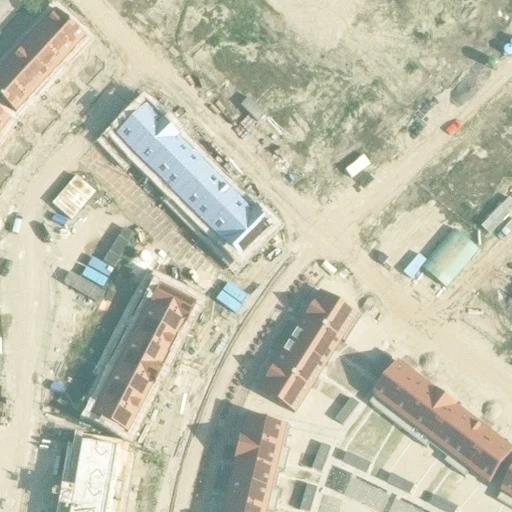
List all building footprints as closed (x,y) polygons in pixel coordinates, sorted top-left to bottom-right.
[(432,0),(422,0),(412,11),(444,44),(460,28),(432,0)] [(467,0),(432,0),(460,28),(461,29),(479,11),(467,0)] [(188,1),(180,9),(185,14),(194,6),(188,1)] [(364,1),(356,9),(362,15),(370,6),(364,1)] [(211,36),(192,55),(210,73),(211,72),(247,36),(230,19),(233,16),(222,5),(200,26),(211,36)] [(356,9),(348,17),(353,23),(362,15),(356,9)] [(54,12),(42,25),(72,52),(84,39),(54,12)] [(175,14),(167,22),(172,27),(181,19),(175,14)] [(398,18),(380,35),(416,71),(417,72),(435,55),(398,18)] [(42,25),(31,37),(60,64),(72,52),(42,25)] [(380,35),(364,51),(400,87),(416,71),(380,35)] [(247,36),(211,72),(228,89),(246,72),(256,82),(277,61),(266,50),(263,52),(247,36)] [(31,37),(20,50),(49,77),(60,64),(31,37)] [(320,45),(312,53),(318,58),(326,50),(320,45)] [(20,50),(8,62),(37,89),(49,77),(20,50)] [(312,53),(304,61),(309,66),(318,58),(312,53)] [(96,60),(88,68),(94,74),(102,67),(96,60)] [(354,61),(337,78),(373,114),(390,98),(354,61)] [(8,62),(0,71),(0,77),(26,102),(37,89),(8,62)] [(88,68),(81,75),(87,81),(94,74),(88,68)] [(0,77),(0,101),(14,115),(26,102),(0,77)] [(337,78),(320,95),(356,131),(373,114),(337,78)] [(274,81),(268,86),(277,94),(282,89),(274,81)] [(72,83),(65,91),(71,97),(78,90),(72,83)] [(268,86),(263,92),(271,100),(277,94),(268,86)] [(65,91),(57,99),(64,105),(71,97),(65,91)] [(310,105),(292,122),(328,159),(329,160),(347,142),(310,105)] [(49,108),(42,116),(48,122),(56,114),(49,108)] [(144,108),(108,144),(124,160),(160,123),(160,122),(159,123),(144,108)] [(0,114),(0,133),(9,121),(0,114)] [(42,116),(35,124),(41,130),(48,122),(42,116)] [(511,132),(497,118),(480,134),(511,166),(511,132)] [(292,122),(276,139),(312,175),(328,159),(292,122)] [(160,123),(124,160),(125,161),(131,154),(145,168),(176,138),(160,123)] [(511,166),(480,134),(463,151),(499,187),(511,174),(511,166)] [(176,138),(145,168),(161,183),(190,154),(176,140),(177,139),(176,138)] [(22,140),(15,148),(22,154),(29,145),(22,140)] [(15,148),(8,157),(15,162),(22,154),(15,148)] [(190,154),(161,183),(175,198),(172,202),(173,202),(205,169),(190,154)] [(452,160),(435,177),(472,214),(489,197),(452,160)] [(1,166),(0,168),(0,178),(2,180),(8,171),(1,166)] [(205,169),(173,202),(188,217),(221,185),(205,169)] [(94,172),(89,178),(97,186),(103,181),(94,172)] [(435,179),(419,195),(455,231),(472,214),(435,177),(434,178),(435,179)] [(103,181),(97,186),(105,195),(111,189),(103,181)] [(221,185),(188,217),(203,233),(236,200),(221,185)] [(236,200),(203,233),(218,248),(253,213),(246,206),(244,208),(236,200)] [(125,203),(119,209),(127,217),(133,211),(125,203)] [(409,205),(392,222),(428,258),(445,241),(409,205)] [(133,211),(127,217),(136,225),(141,220),(133,211)] [(253,213),(218,248),(234,264),(269,230),(253,213)] [(392,222),(375,239),(411,275),(428,258),(392,222)] [(497,223),(489,232),(495,237),(503,229),(497,223)] [(489,232),(481,240),(486,246),(495,237),(489,232)] [(155,234),(150,239),(158,248),(164,242),(155,234)] [(164,242),(158,248),(166,256),(172,250),(164,242)] [(186,264),(180,270),(188,278),(194,273),(186,264)] [(453,267),(445,275),(451,281),(459,273),(453,267)] [(194,273),(188,278),(197,287),(202,281),(194,273)] [(445,275),(437,284),(442,289),(451,281),(445,275)] [(511,283),(493,277),(476,327),(499,334),(499,333),(511,295),(511,283)] [(121,279),(116,286),(127,292),(131,286),(121,279)] [(149,283),(141,299),(186,323),(194,306),(149,283)] [(116,286),(112,292),(122,299),(127,292),(116,286)] [(319,292),(303,318),(344,344),(361,319),(360,318),(319,292)] [(511,295),(499,333),(511,337),(511,295)] [(141,299),(132,316),(176,338),(184,323),(185,324),(186,323),(141,299)] [(101,311),(97,317),(108,323),(112,317),(101,311)] [(125,331),(124,332),(168,354),(176,338),(132,316),(132,317),(136,319),(129,333),(125,331)] [(97,317),(94,324),(104,330),(108,323),(97,317)] [(303,318),(288,342),(325,365),(340,342),(344,344),(303,318)] [(124,332),(116,348),(161,371),(161,370),(160,370),(168,354),(124,332)] [(288,342),(273,366),(310,390),(325,365),(288,342)] [(84,343),(80,350),(91,355),(95,348),(84,343)] [(116,348),(108,363),(153,387),(161,371),(116,348)] [(80,350),(77,357),(88,362),(91,355),(80,350)] [(385,354),(377,364),(385,370),(393,360),(385,354)] [(104,381),(104,382),(143,402),(151,387),(152,388),(153,387),(108,363),(107,365),(116,369),(108,383),(104,381)] [(399,364),(368,404),(388,419),(419,379),(399,364)] [(377,364),(369,375),(377,381),(385,370),(377,364)] [(267,375),(257,391),(294,415),(305,397),(310,390),(273,366),(267,375)] [(68,377),(66,384),(77,389),(80,381),(68,377)] [(419,379),(388,419),(407,434),(439,392),(438,392),(437,393),(419,379)] [(104,382),(95,397),(135,418),(143,402),(104,382)] [(66,384),(63,391),(74,396),(77,389),(66,384)] [(439,392),(407,434),(426,448),(458,407),(439,392)] [(99,401),(91,417),(126,435),(135,418),(95,397),(95,399),(99,401)] [(350,400),(342,410),(350,416),(358,406),(350,400)] [(458,407),(426,448),(427,449),(430,445),(447,459),(445,462),(445,463),(476,422),(458,409),(459,408),(458,407)] [(342,410),(334,421),(342,427),(350,416),(342,410)] [(238,438),(238,439),(289,451),(289,450),(284,449),(289,428),(244,418),(239,439),(238,438)] [(476,422),(445,463),(464,477),(495,437),(476,422)] [(511,449),(495,437),(464,477),(465,478),(471,471),(490,485),(511,456),(511,449)] [(238,439),(233,460),(284,472),(289,451),(238,439)] [(80,444),(68,511),(110,511),(120,451),(80,444)] [(320,445),(316,458),(325,461),(330,449),(320,445)] [(346,454),(342,463),(354,468),(358,459),(346,454)] [(316,458),(311,470),(320,474),(325,461),(316,458)] [(358,459),(354,468),(366,474),(370,465),(358,459)] [(234,462),(229,482),(279,493),(279,492),(274,491),(279,472),(284,473),(284,472),(233,460),(233,461),(234,462)] [(390,474),(386,483),(398,489),(402,480),(390,474)] [(511,474),(497,501),(511,509),(511,474)] [(402,480),(398,489),(410,495),(414,486),(402,480)] [(229,482),(224,503),(263,511),(274,511),(279,493),(229,482)] [(306,486),(302,499),(312,502),(316,489),(306,486)] [(434,496),(430,504),(442,510),(446,502),(434,496)] [(302,499),(299,511),(300,511),(308,511),(312,502),(302,499)] [(446,502),(442,510),(445,511),(455,511),(458,508),(446,502)] [(263,511),(224,503),(222,511),(263,511)]
